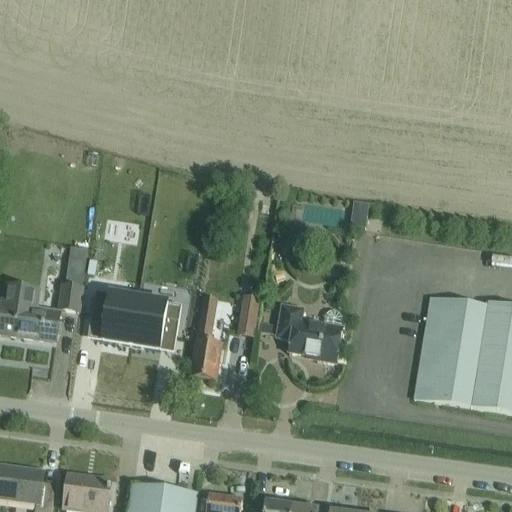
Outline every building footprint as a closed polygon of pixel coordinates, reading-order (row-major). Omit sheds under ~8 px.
[(273,216),(276,195),(263,193),(259,192),(257,192),(250,191),(249,203),(255,204),(257,204),(256,213),(273,216)] [(444,259),(449,241),(424,234),(419,252),(444,259)] [(82,241),(80,275),(98,276),(101,242),(82,241)] [(82,290),(83,286),(63,283),(63,287),(61,287),(57,314),(80,317),(84,290),(82,290)] [(0,336),(55,345),(57,325),(59,316),(38,313),(41,293),(3,288),(0,308),(0,336)] [(93,295),(88,328),(101,330),(99,344),(129,349),(136,302),(93,295)] [(253,340),(259,302),(243,300),(238,338),(253,340)] [(136,302),(129,349),(159,354),(161,340),(174,342),(179,309),(136,302)] [(210,346),(216,305),(204,303),(198,344),(197,344),(191,379),(214,383),(220,347),(210,346)] [(484,312),(430,303),(414,401),(511,416),(511,313),(484,309),(484,312)] [(323,329),(301,325),(303,313),(282,309),(276,341),(291,343),(288,356),(316,361),(316,364),(335,367),(342,332),(341,332),(342,324),(342,320),(339,316),(335,314),(330,314),(326,317),(324,321),(323,329)] [(51,511),(52,507),(55,487),(42,485),(43,475),(0,469),(0,501),(36,506),(35,511),(51,511)] [(68,511),(107,511),(108,504),(111,485),(67,479),(63,511),(68,511)] [(194,511),(196,496),(133,488),(129,511),(194,511)] [(240,511),(242,502),(208,498),(206,511),(240,511)]
